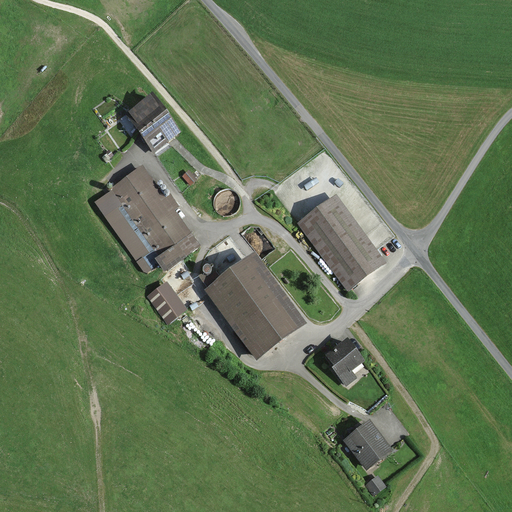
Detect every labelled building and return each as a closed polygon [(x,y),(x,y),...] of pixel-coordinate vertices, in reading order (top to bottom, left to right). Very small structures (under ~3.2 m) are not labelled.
[(159,100),(131,119),(156,155),(184,136),(159,100)] [(203,248),(144,167),(111,190),(120,204),(105,215),(147,273),(161,263),(168,273),(203,248)] [(340,197),(300,227),(348,290),(388,260),(340,197)] [(260,257),(210,293),(258,361),(309,326),(260,257)] [(167,284),(147,298),(168,326),(187,312),(167,284)] [(352,342),(328,360),(348,385),(357,378),(353,374),(367,363),(352,342)] [(373,425),(347,444),(369,474),(395,454),(373,425)] [(377,480),(366,488),(373,497),(384,489),(377,480)]
